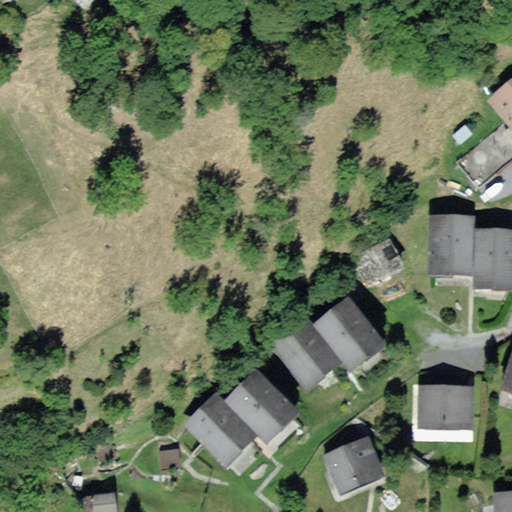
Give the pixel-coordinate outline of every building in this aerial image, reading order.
[(95,0),(72,0),(85,11),(95,0)] [(511,88),(488,107),(511,138),(511,88)] [(429,278),(468,280),(471,225),(432,223),(429,278)] [(511,293),(511,238),(475,236),(471,291),(511,293)] [(369,289),(401,273),(389,248),(357,263),(369,289)] [(379,353),(345,308),(311,333),(344,378),(379,353)] [(302,393),(334,370),(303,327),(271,351),(302,393)] [(511,362),(502,393),(511,396),(511,362)] [(258,447),(289,419),(253,379),(222,407),(258,447)] [(469,434),(470,396),(423,395),(422,433),(469,434)] [(218,473),(250,443),(212,402),(179,432),(218,473)] [(382,484),(365,445),(323,462),(340,502),(382,484)] [(511,511),(511,500),(496,501),(496,511),(511,511)] [(91,511),(115,511),(114,502),(91,505),(91,511)]
